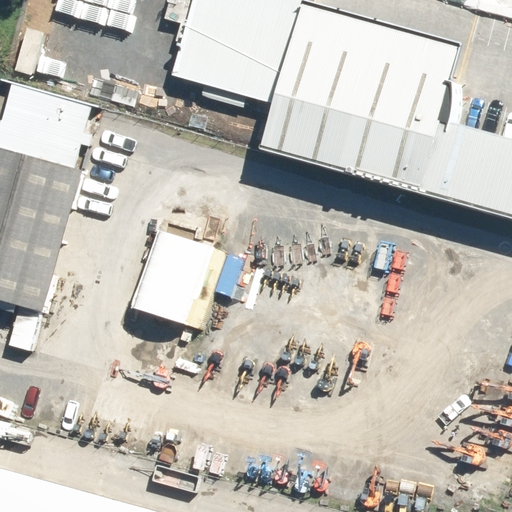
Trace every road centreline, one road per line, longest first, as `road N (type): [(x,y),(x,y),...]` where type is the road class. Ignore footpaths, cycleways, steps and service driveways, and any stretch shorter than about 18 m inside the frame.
road 1 (unknown): [(511,255),(209,163),(175,167),(146,181),(123,218),(83,346)]
road 2 (unknown): [(259,511),(0,432)]
road 3 (unknown): [(511,66),(321,0)]
